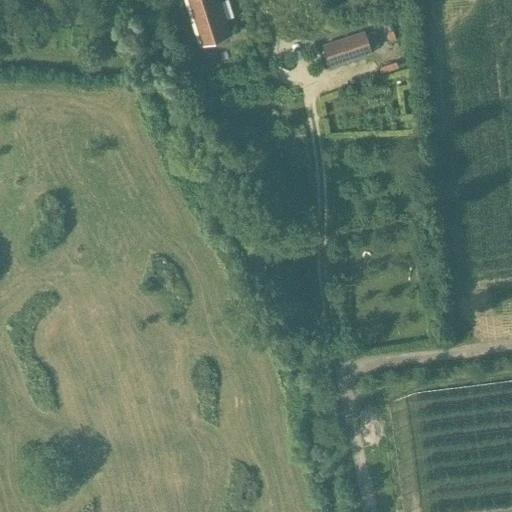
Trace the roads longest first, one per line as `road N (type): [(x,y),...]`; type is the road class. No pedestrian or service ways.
road 1 (track): [(511,347),(347,369),(369,511)]
road 2 (track): [(306,95),(321,166),(322,283),(344,377)]
